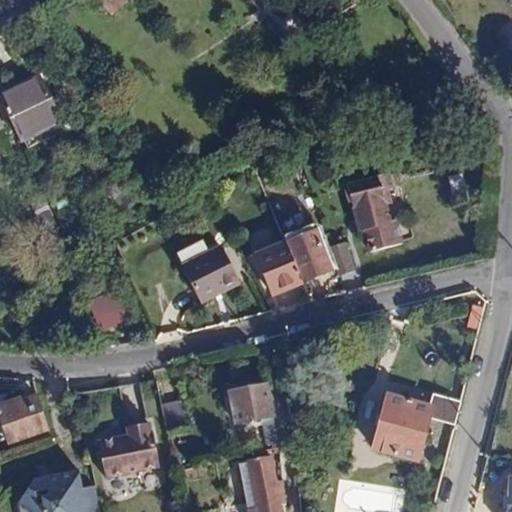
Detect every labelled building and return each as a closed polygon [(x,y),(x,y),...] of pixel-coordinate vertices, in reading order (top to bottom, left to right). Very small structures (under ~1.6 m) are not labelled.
[(40,78),(0,96),(0,99),(24,150),(73,127),(68,116),(61,120),(40,78)] [(387,180),(385,171),(342,182),(348,209),(375,202),(379,200),(375,184),(387,180)] [(375,202),(348,209),(350,216),(377,210),(375,202)] [(389,242),(383,218),(379,219),(377,210),(350,216),(353,228),(358,226),(364,248),(389,242)] [(387,217),(383,218),(389,242),(394,240),(387,217)] [(314,227),(284,240),(300,279),(330,266),(314,227)] [(342,239),(327,244),(335,270),(350,264),(342,239)] [(300,279),(284,240),(256,252),(272,290),(300,279)] [(240,283),(222,243),(179,265),(197,302),(240,283)] [(131,319),(119,294),(90,307),(102,333),(131,319)] [(279,442),(267,385),(231,392),(236,424),(262,420),(266,444),(279,442)] [(432,412),(456,418),(460,400),(437,393),(434,402),(391,391),(376,444),(419,456),(432,412)] [(0,407),(0,416),(10,446),(51,431),(39,395),(26,400),(24,395),(1,403),(2,407),(0,407)] [(185,410),(162,415),(168,443),(191,438),(185,410)] [(106,484),(161,474),(153,437),(150,437),(148,429),(127,434),(127,442),(99,448),(106,484)] [(282,511),(281,506),(286,504),(284,480),(276,481),(271,459),(250,464),(259,511),(282,511)] [(99,511),(99,509),(84,511),(83,511),(81,499),(76,480),(32,491),(18,511),(99,511)] [(84,511),(99,509),(96,496),(81,499),(83,511),(84,511)]
